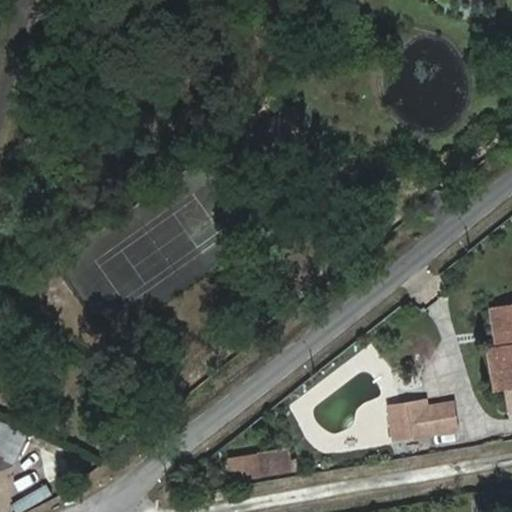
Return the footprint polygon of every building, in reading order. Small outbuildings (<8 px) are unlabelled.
[(256,130),(266,142),(292,119),(282,107),(256,130)] [(324,154),(301,128),(274,150),(298,177),(324,154)] [(509,383),(511,382),(511,349),(503,351),(509,383)] [(488,422),(483,397),(434,405),(439,431),(488,422)] [(424,407),(424,401),(408,403),(413,435),(439,431),(434,405),(424,407)] [(52,455),(53,452),(13,434),(4,455),(44,472),(49,461),(55,463),(58,458),(52,455)] [(305,440),(275,446),(279,470),(310,465),(305,440)] [(279,470),(275,446),(245,451),(249,475),(279,470)] [(0,468),(38,485),(44,472),(4,455),(0,464),(0,468)] [(494,511),(495,491),(475,491),(474,511),(494,511)]
